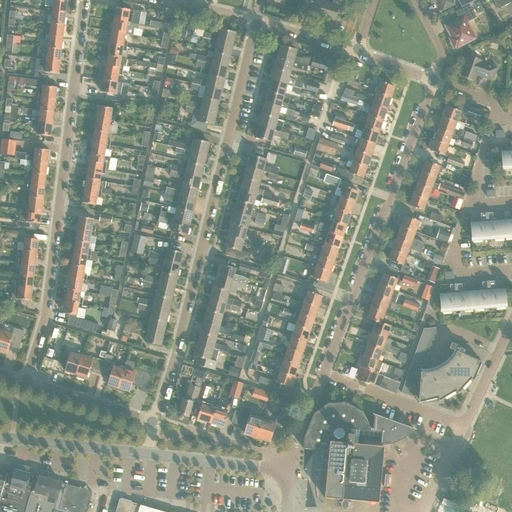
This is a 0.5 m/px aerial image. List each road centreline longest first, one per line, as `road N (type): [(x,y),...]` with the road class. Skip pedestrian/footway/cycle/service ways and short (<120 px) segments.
road 1 (residential): [(154,425),(257,21)]
road 2 (residential): [(26,383),(45,320),(84,0)]
road 3 (residential): [(324,374),(433,81)]
road 4 (residential): [(324,374),(465,424)]
road 5 (residential): [(147,454),(0,437)]
road 6 (residential): [(284,478),(147,454)]
road 7 (residential): [(154,425),(26,383)]
road 8 (residential): [(511,277),(456,273),(454,248),(468,205)]
